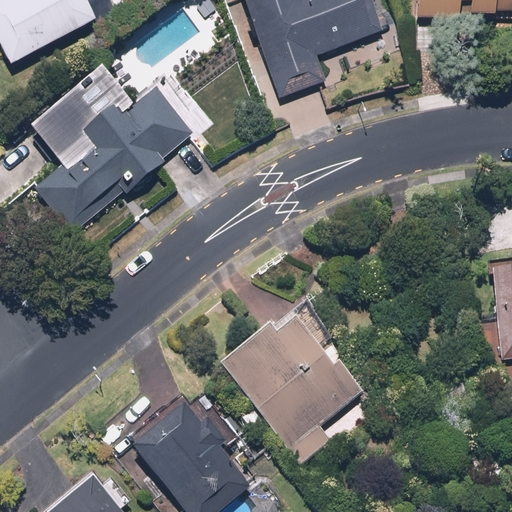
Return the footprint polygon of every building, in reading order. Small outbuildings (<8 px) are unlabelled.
[(0,0),(0,57),(8,73),(93,27),(85,13),(105,2),(103,0),(15,0),(6,5),(3,0),(0,0)] [(235,0),(279,105),(324,87),(314,63),(378,37),(362,0),(235,0)] [(511,0),(411,0),(410,26),(453,27),(454,8),(465,9),(465,23),(488,24),(489,9),(511,9),(511,0)] [(92,75),(24,135),(57,173),(31,196),(68,237),(117,194),(125,203),(162,171),(158,166),(190,138),(149,93),(126,113),(92,75)] [(511,271),(484,274),(492,363),(511,361),(511,271)] [(260,328),(212,369),(298,468),(328,442),(317,429),(357,395),(331,365),(327,369),(287,323),(269,338),(260,328)] [(191,428),(174,409),(120,458),(157,499),(162,494),(179,511),(221,511),(246,489),(214,454),(222,447),(199,421),(191,428)] [(111,511),(82,479),(45,511),(111,511)]
